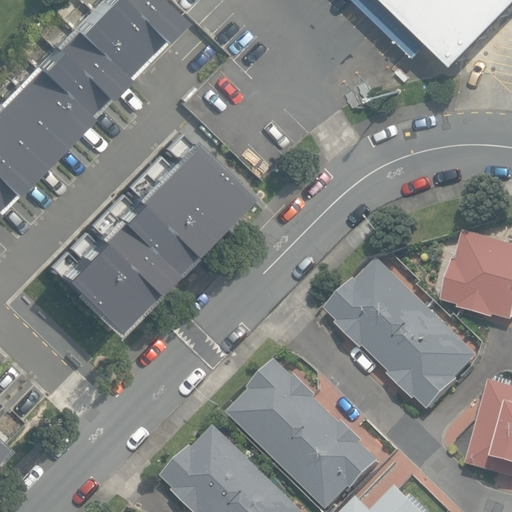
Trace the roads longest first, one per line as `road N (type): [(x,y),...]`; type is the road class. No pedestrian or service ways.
road 1 (residential): [(110,428),(379,164),(470,142),(511,146)]
road 2 (residential): [(169,70),(166,111),(0,282)]
road 3 (residential): [(0,322),(110,428)]
